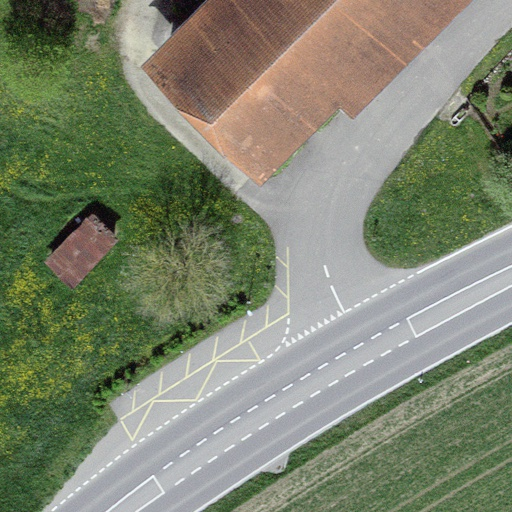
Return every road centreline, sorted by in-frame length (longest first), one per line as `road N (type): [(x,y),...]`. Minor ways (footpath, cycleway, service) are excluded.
road 1 (primary): [(511,277),(361,353),(118,511)]
road 2 (track): [(324,216),(229,190),(145,89),(137,0)]
